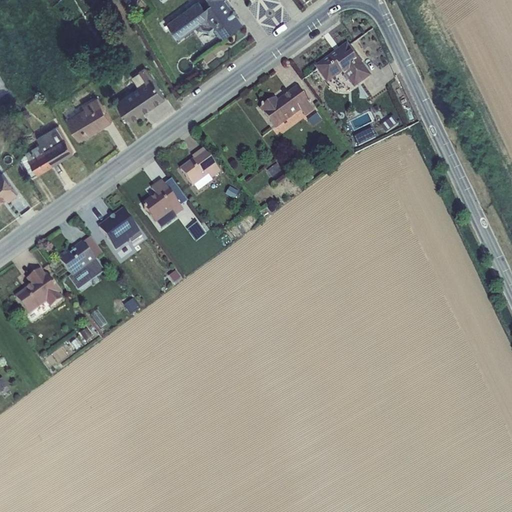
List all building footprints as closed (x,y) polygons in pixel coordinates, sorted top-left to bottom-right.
[(168,23),(180,39),(208,18),(215,29),(217,28),(223,35),(224,38),(244,23),(226,0),(211,0),(213,2),(205,8),(199,0),(168,23)] [(327,83),(343,72),(354,88),(371,76),(347,43),(315,66),(327,83)] [(117,101),(131,122),(166,98),(146,66),(139,71),(140,72),(147,81),(139,86),(117,101)] [(147,81),(140,72),(133,77),(139,86),(147,81)] [(340,93),(342,85),(334,83),(332,91),(340,93)] [(264,112),(276,129),(301,111),(305,117),(315,110),(311,104),(310,104),(297,86),(278,101),(275,97),(259,109),(263,113),(264,112)] [(67,119),(80,141),(112,121),(98,97),(84,105),(86,108),(67,119)] [(22,109),(30,123),(34,121),(26,107),(22,109)] [(381,123),(386,130),(394,124),(389,117),(381,123)] [(41,143),(54,165),(74,153),(58,125),(38,137),(41,143)] [(315,148),(325,152),(330,142),(320,138),(315,148)] [(39,174),(54,165),(41,143),(26,152),(27,153),(38,172),(39,174)] [(180,169),(193,186),(194,186),(209,175),(211,179),(220,172),(203,149),(192,157),(193,159),(180,169)] [(38,172),(27,153),(21,156),(32,175),(38,172)] [(268,171),(272,177),(282,170),(277,164),(268,171)] [(4,170),(0,173),(0,202),(8,197),(10,200),(20,192),(4,170)] [(211,179),(209,175),(194,186),(198,191),(212,180),(211,179)] [(172,211),(176,216),(183,211),(181,207),(165,184),(162,180),(151,187),(156,194),(141,204),(155,223),(157,222),(172,211)] [(165,184),(181,207),(188,202),(172,180),(165,184)] [(226,195),(234,199),(238,192),(230,187),(226,195)] [(98,228),(116,251),(129,240),(132,244),(143,236),(123,209),(98,228)] [(157,222),(163,229),(177,218),(176,216),(172,211),(157,222)] [(190,228),(197,238),(205,232),(198,223),(190,228)] [(228,234),(220,238),(224,246),(232,242),(228,234)] [(90,237),(74,248),(75,250),(70,253),(67,249),(57,256),(71,276),(68,278),(77,291),(104,272),(95,259),(102,254),(90,237)] [(16,298),(28,315),(46,302),(50,307),(62,298),(41,268),(26,279),(32,286),(16,298)] [(176,271),(168,277),(173,284),(181,279),(176,271)] [(124,305),(129,313),(138,307),(133,299),(124,305)] [(100,329),(107,325),(98,310),(91,315),(100,329)] [(86,328),(79,334),(87,343),(94,336),(86,328)] [(77,342),(69,347),(72,353),(81,349),(77,342)] [(0,379),(0,392),(8,387),(2,378),(0,379)]
